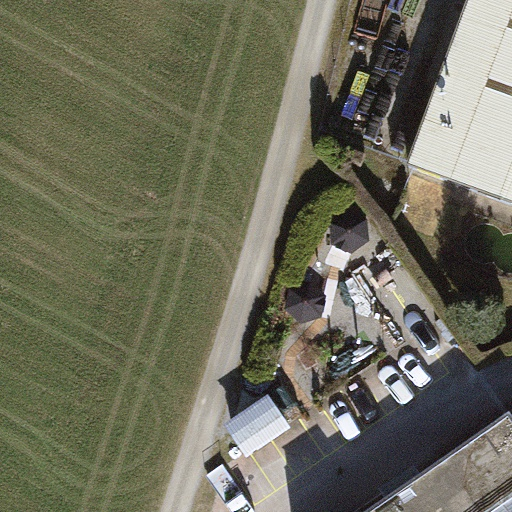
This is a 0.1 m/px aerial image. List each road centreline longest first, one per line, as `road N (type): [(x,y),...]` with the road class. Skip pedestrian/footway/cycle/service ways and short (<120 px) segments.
road 1 (track): [(328,0),(176,511)]
road 2 (unclassified): [(301,511),(511,386)]
